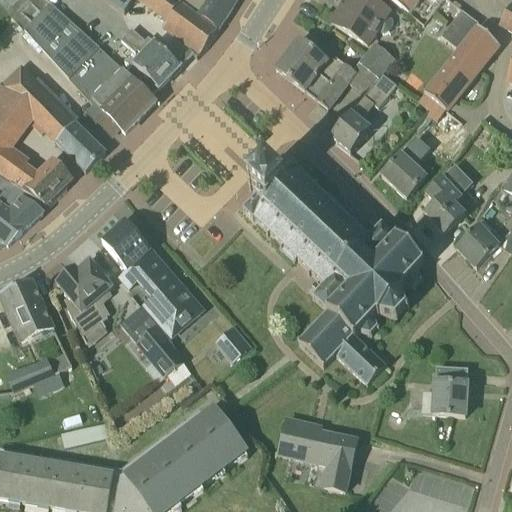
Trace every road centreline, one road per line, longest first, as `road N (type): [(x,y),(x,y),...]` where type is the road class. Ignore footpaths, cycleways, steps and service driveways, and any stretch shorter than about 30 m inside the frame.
road 1 (residential): [(511,359),(231,65)]
road 2 (residential): [(0,276),(50,246),(231,65)]
road 3 (residential): [(511,128),(498,89),(501,28),(489,0)]
